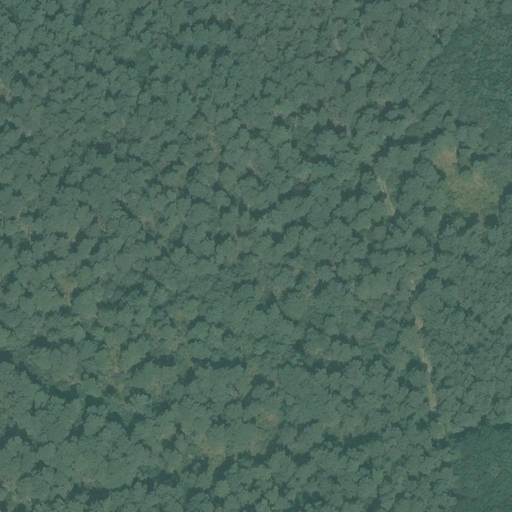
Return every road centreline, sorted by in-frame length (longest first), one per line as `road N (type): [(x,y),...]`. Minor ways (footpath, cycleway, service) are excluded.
road 1 (track): [(326,0),(469,511)]
road 2 (track): [(444,422),(32,511)]
